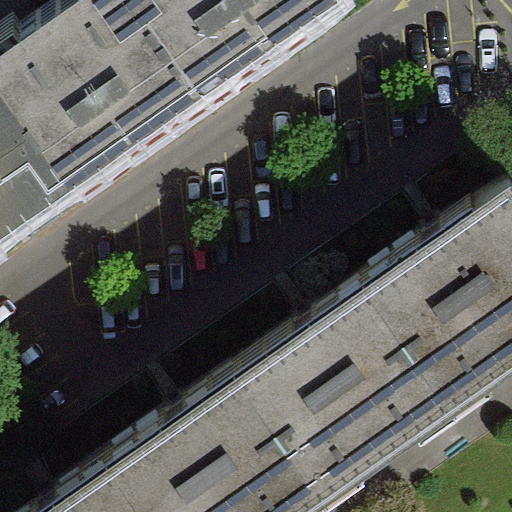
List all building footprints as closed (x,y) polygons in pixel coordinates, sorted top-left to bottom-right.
[(146,0),(59,0),(0,41),(0,64),(69,163),(197,74),(146,0)] [(146,0),(197,74),(302,0),(146,0)] [(0,64),(0,211),(69,163),(0,64)] [(511,173),(510,171),(372,267),(448,379),(511,334),(511,173)] [(372,267),(242,357),(319,469),(448,379),(372,267)] [(242,357),(117,446),(162,511),(258,511),(319,469),(242,357)] [(162,511),(117,446),(20,511),(162,511)]
